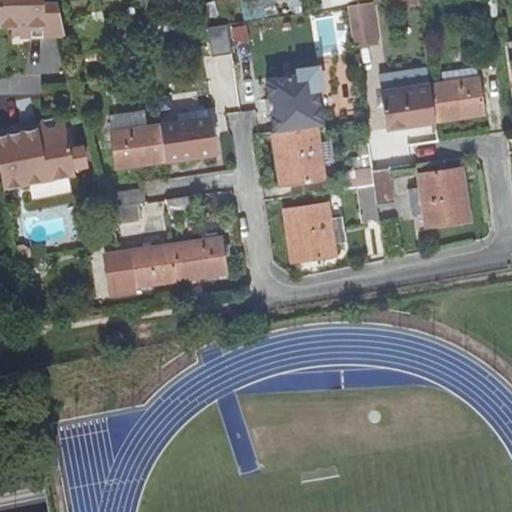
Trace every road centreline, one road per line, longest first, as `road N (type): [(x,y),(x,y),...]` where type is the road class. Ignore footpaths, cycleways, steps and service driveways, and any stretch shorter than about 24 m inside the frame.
road 1 (motorway): [(511,440),(133,511)]
road 2 (residential): [(248,179),(266,296),(511,256)]
road 3 (track): [(0,341),(247,299)]
road 4 (residential): [(511,231),(495,143),(415,155)]
